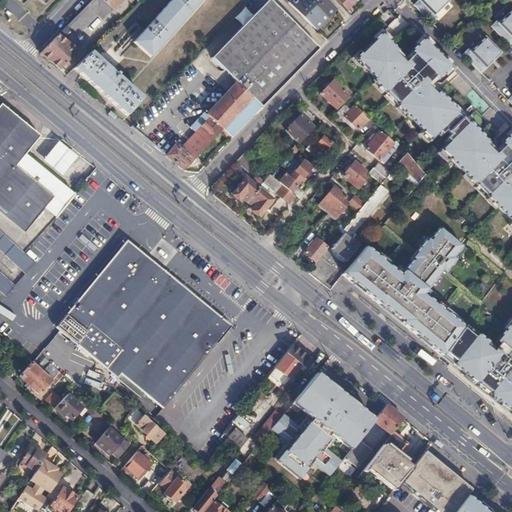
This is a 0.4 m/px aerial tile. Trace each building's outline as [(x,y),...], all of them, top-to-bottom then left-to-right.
[(40,53),(60,70),(77,52),(67,42),(97,13),(103,19),(121,0),(92,0),(91,1),(40,53)] [(171,0),(134,42),(151,58),(201,0),(171,0)] [(325,0),(290,0),(288,2),(315,29),(335,9),(325,0)] [(338,0),(348,9),(357,0),(338,0)] [(447,0),(420,0),(415,6),(432,23),(437,18),(434,16),(449,1),(447,0)] [(213,58),(262,107),(297,71),(318,49),(270,1),(213,58)] [(497,23),(492,27),(509,45),(511,41),(511,10),(498,24),(497,23)] [(381,34),(356,59),(375,79),(373,81),(431,140),(439,132),(442,135),(446,130),(451,135),(446,139),(449,142),(441,150),(511,221),(511,133),(495,150),(468,123),(467,124),(457,114),(459,113),(432,85),(451,67),(423,40),(405,58),(381,34)] [(468,50),(464,55),(481,73),(500,53),(485,38),(470,52),(468,50)] [(90,52),(73,69),(80,75),(96,57),(90,52)] [(96,57),(80,75),(127,116),(142,98),(96,57)] [(209,75),(219,85),(227,75),(217,66),(209,75)] [(219,85),(227,92),(235,83),(227,75),(219,85)] [(334,78),(319,94),(337,111),(352,95),(334,78)] [(174,144),(165,156),(184,171),(197,173),(204,167),(234,135),(261,108),(235,83),(227,92),(206,115),(203,113),(188,128),(195,134),(180,149),(174,144)] [(0,211),(31,238),(94,166),(2,97),(0,99),(0,211)] [(354,105),(342,117),(358,132),(370,120),(354,105)] [(300,113),(283,131),(299,145),(315,128),(300,113)] [(370,128),(359,149),(385,162),(396,142),(370,128)] [(306,151),(317,162),(333,146),(323,135),(306,151)] [(395,166),(416,185),(426,174),(406,155),(395,166)] [(229,196),(260,219),(277,197),(287,205),(314,169),(296,156),(277,181),(269,174),(262,184),(255,179),(253,182),(244,175),(229,196)] [(354,160),(340,177),(357,190),(370,174),(354,160)] [(369,176),(382,183),(388,171),(375,164),(369,176)] [(380,185),(329,251),(346,264),(362,243),(354,237),(388,192),(380,185)] [(332,187),(317,206),(338,222),(350,207),(356,211),(363,202),(354,195),(350,200),(332,187)] [(377,303),(441,356),(442,354),(453,340),(463,328),(452,319),(451,320),(421,296),(441,272),(444,274),(455,260),(453,257),(462,247),(439,228),(429,240),(427,238),(410,258),(412,260),(399,277),(375,257),(376,256),(365,247),(346,269),(342,275),(350,282),(377,303)] [(0,250),(24,273),(34,263),(33,262),(24,253),(23,252),(13,243),(0,231),(0,250)] [(308,259),(315,250),(324,258),(330,249),(314,236),(300,252),(308,259)] [(180,284),(145,255),(142,259),(126,247),(62,326),(80,341),(77,345),(98,362),(101,358),(121,374),(118,378),(140,396),(144,393),(162,407),(226,328),(190,299),(194,294),(180,283),(180,284)] [(316,265),(322,256),(315,251),(309,260),(316,265)] [(0,290),(5,295),(14,285),(0,272),(0,290)] [(442,354),(450,361),(511,413),(511,318),(494,340),(498,343),(494,348),(475,332),(466,324),(463,328),(453,340),(442,354)] [(306,357),(291,345),(268,375),(282,386),(299,366),(306,357)] [(311,361),(306,357),(299,366),(304,370),(311,361)] [(18,376),(29,386),(41,371),(31,362),(18,376)] [(49,363),(42,370),(41,371),(29,386),(39,394),(58,372),(49,363)] [(375,414),(317,367),(292,398),(351,444),(375,414)] [(74,386),(54,409),(61,415),(63,413),(65,415),(70,420),(81,408),(71,398),(78,390),(74,386)] [(357,441),(352,447),(344,457),(356,467),(385,430),(390,435),(392,433),(402,419),(385,404),(372,420),(357,441)] [(136,409),(128,418),(154,443),(162,434),(136,409)] [(245,429),(251,423),(239,412),(233,419),(245,429)] [(337,434),(312,414),(277,459),(303,479),(314,465),(328,475),(340,461),(325,449),(337,434)] [(258,430),(265,436),(268,433),(275,424),(268,419),(267,419),(258,430)] [(103,432),(94,442),(98,445),(107,435),(103,432)] [(236,432),(227,444),(237,452),(246,440),(236,432)] [(381,446),(397,457),(407,444),(392,433),(390,435),(381,446)] [(107,435),(98,445),(109,455),(112,452),(119,457),(129,445),(128,444),(131,440),(126,436),(118,445),(107,435)] [(397,457),(381,446),(360,473),(368,479),(373,473),(394,490),(400,482),(410,468),(397,457)] [(35,471),(45,454),(36,449),(35,451),(29,448),(18,465),(22,468),(24,464),(35,471)] [(124,466),(124,467),(137,479),(149,464),(146,461),(148,458),(144,454),(142,457),(137,452),(124,466)] [(410,468),(400,482),(437,511),(460,482),(423,452),(410,468)] [(342,459),(334,469),(346,478),(354,469),(342,459)] [(56,470),(43,461),(34,474),(41,478),(35,488),(45,494),(57,474),(55,473),(56,470)] [(187,485),(169,470),(157,484),(165,490),(162,494),(165,496),(165,499),(168,502),(171,501),(173,502),(187,485)] [(214,481),(192,508),(196,511),(203,511),(212,500),(226,484),(219,479),(216,483),(214,481)] [(262,482),(251,494),(258,500),(269,487),(262,482)] [(437,511),(453,511),(465,496),(470,490),(460,482),(437,511)] [(61,487),(50,505),(60,511),(65,511),(75,497),(61,487)] [(45,494),(35,488),(33,490),(43,497),(45,494)] [(15,511),(28,492),(23,489),(19,494),(10,509),(14,511),(15,511)] [(92,494),(85,489),(78,501),(84,505),(92,494)] [(485,511),(465,496),(453,511),(485,511)] [(286,511),(283,509),(287,505),(279,498),(272,506),(271,506),(266,511),(286,511)] [(203,511),(226,511),(212,500),(203,511)]
